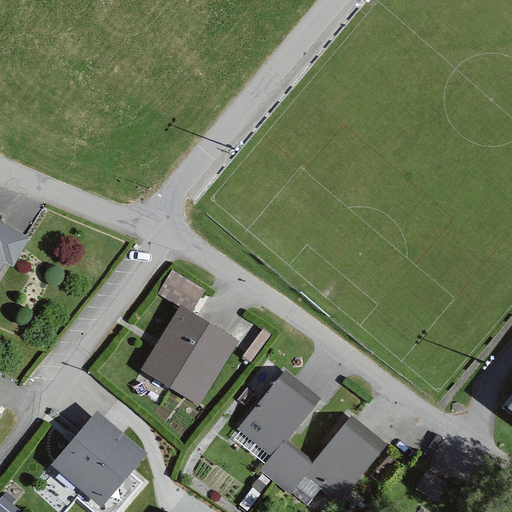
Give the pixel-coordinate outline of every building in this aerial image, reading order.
[(0,271),(22,235),(0,221),(0,271)] [(205,289),(176,273),(166,290),(183,300),(146,364),(203,397),(239,334),(194,309),(205,289)] [(315,394),(284,372),(247,424),(278,446),(284,438),(315,394)] [(145,448),(97,409),(56,460),(104,498),(145,448)] [(382,440),(349,417),(318,462),(311,471),(344,494),(382,440)] [(318,462),(284,438),(278,446),(262,469),(297,492),(311,471),(318,462)]
